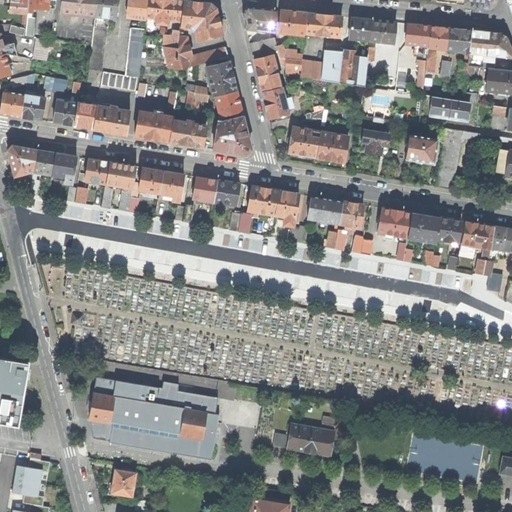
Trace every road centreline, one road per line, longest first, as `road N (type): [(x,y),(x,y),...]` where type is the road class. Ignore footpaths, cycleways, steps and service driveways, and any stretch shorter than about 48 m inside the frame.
road 1 (residential): [(511,324),(445,295),(9,215)]
road 2 (tertiary): [(0,129),(268,174)]
road 3 (tertiary): [(268,174),(511,215)]
road 4 (tertiary): [(511,22),(293,0)]
road 5 (residential): [(228,0),(268,174)]
road 6 (unclassified): [(44,351),(89,511)]
